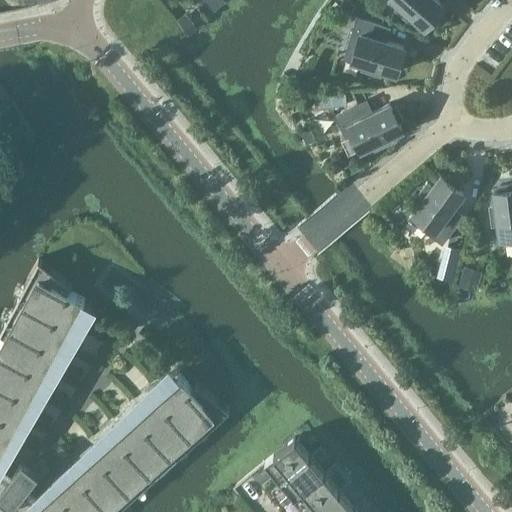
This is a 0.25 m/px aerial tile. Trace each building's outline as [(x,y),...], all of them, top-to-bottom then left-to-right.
[(341,9),(350,14),(355,5),(346,0),(341,9)] [(394,9),(409,22),(413,17),(424,26),(428,22),(431,26),(443,13),(439,10),(443,5),(436,0),(394,0),(399,4),(394,9)] [(179,21),(189,34),(195,29),(185,16),(179,21)] [(361,69),(379,75),(381,69),(395,73),(397,68),(401,69),(406,53),(402,52),(404,46),(380,39),(384,26),(356,17),(343,57),(363,63),(361,69)] [(315,106),(346,103),(345,92),(314,96),(315,106)] [(345,138),(356,132),(364,148),(371,144),(374,150),(391,141),(389,135),(401,129),(399,124),(403,122),(396,107),(391,109),(389,104),(367,115),(361,103),(334,116),(345,138)] [(309,116),(313,134),(325,132),(322,114),(309,116)] [(308,125),(299,129),(306,144),(314,140),(308,125)] [(440,176),(432,187),(427,183),(415,199),(420,203),(408,219),(442,244),(459,220),(448,212),(463,192),(458,189),(461,185),(448,175),(445,179),(440,176)] [(496,205),(490,206),(492,225),(498,225),(501,245),(511,243),(511,184),(499,186),(500,191),(494,191),(496,205)] [(448,245),(445,256),(459,261),(462,249),(448,245)] [(480,276),(464,271),(460,286),(475,291),(480,276)] [(10,478),(0,472),(0,462),(87,300),(34,272),(0,335),(0,494),(14,506),(12,508),(16,511),(117,511),(221,419),(181,374),(37,503),(26,491),(41,472),(25,459),(10,478)] [(281,483),(312,457),(295,437),(264,463),(281,483)] [(296,500),(326,475),(312,457),(281,483),(291,494),(296,500)] [(317,511),(341,492),(332,481),(326,475),(296,500),(305,511),(317,511)] [(352,511),(356,509),(341,492),(317,511),(352,511)] [(291,494),(281,502),(286,508),(296,500),(291,494)]
